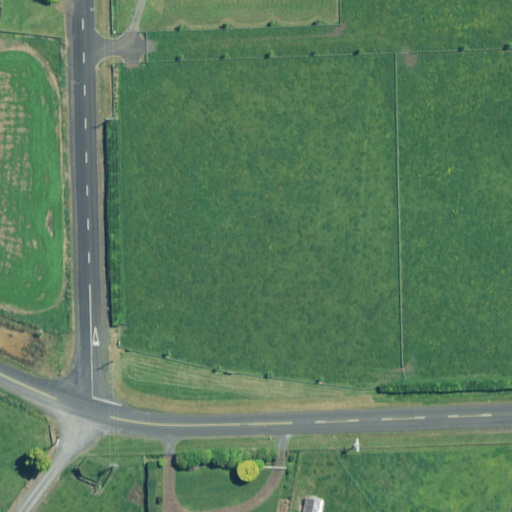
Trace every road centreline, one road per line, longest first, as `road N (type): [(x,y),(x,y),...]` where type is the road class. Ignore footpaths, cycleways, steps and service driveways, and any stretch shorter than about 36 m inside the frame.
road 1 (unclassified): [(511,411),(181,425),(88,409)]
road 2 (unclassified): [(88,409),(83,0)]
